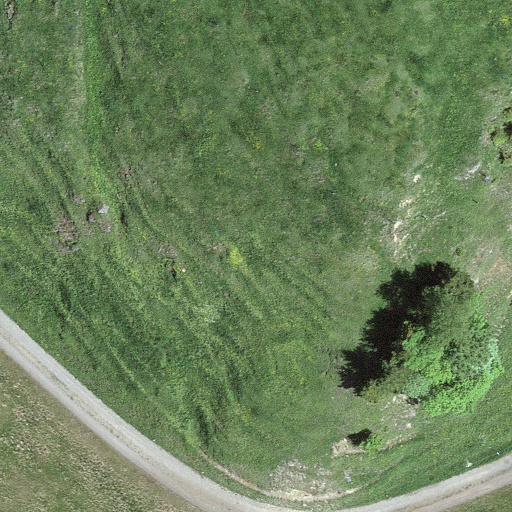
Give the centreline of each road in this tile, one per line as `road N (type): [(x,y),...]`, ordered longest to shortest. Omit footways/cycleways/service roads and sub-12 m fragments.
road 1 (track): [(0,303),(215,511)]
road 2 (track): [(371,511),(414,508),(511,454)]
